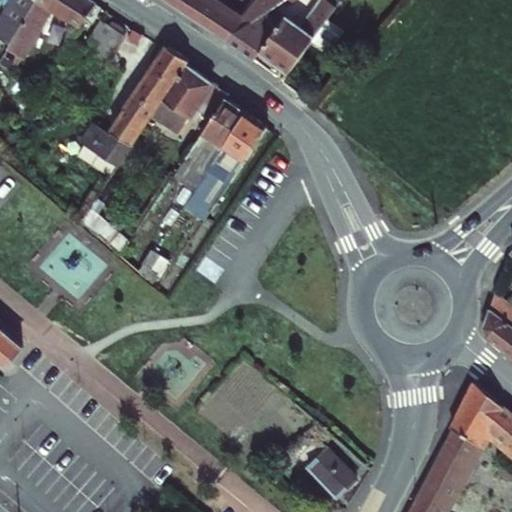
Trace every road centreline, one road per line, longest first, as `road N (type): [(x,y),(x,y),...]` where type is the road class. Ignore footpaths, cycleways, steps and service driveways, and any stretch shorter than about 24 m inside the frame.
road 1 (residential): [(375,267),(305,129),(273,98),(129,0)]
road 2 (secondary): [(415,356),(411,443),(375,511)]
road 3 (secondary): [(375,267),(361,291),(361,319),(382,347),(415,356)]
